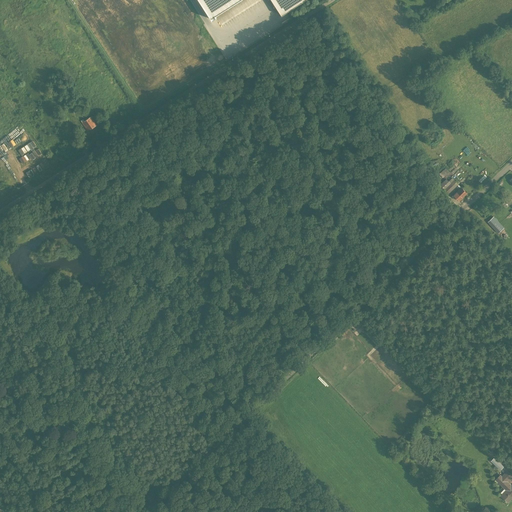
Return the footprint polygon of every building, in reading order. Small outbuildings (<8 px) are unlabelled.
[(198,0),(211,20),(215,17),(214,15),(238,0),(271,0),(281,15),(282,15),(287,12),(305,0),(198,0)] [(93,115),(82,121),(87,130),(98,125),(93,115)] [(439,174),(442,178),(449,172),(446,168),(439,174)] [(439,185),(448,194),(458,184),(454,179),(450,183),(446,179),(441,183),(439,185)] [(453,195),(459,201),(466,193),(461,188),(453,195)] [(511,194),(505,201),(502,204),(506,208),(511,202),(511,194)] [(497,228),(499,226),(497,225),(500,222),(494,217),(490,221),(497,228)] [(368,324),(364,328),(376,342),(381,338),(368,324)] [(495,465),(500,470),(504,467),(499,462),(495,465)] [(506,490),(502,494),(508,500),(511,497),(511,496),(511,494),(511,486),(507,481),(511,476),(511,474),(507,470),(501,476),(500,474),(495,479),(506,490)]
